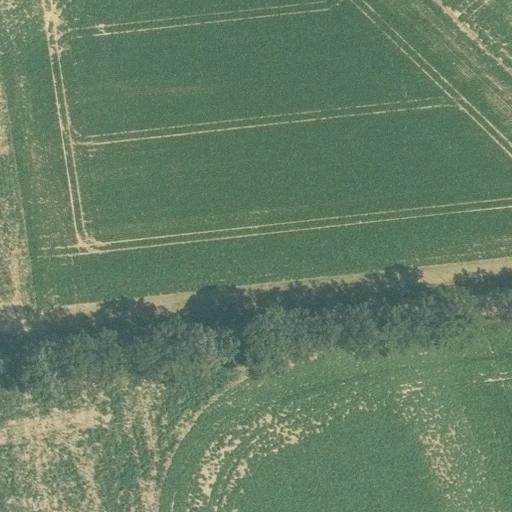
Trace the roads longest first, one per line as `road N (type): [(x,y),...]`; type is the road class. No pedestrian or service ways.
road 1 (unclassified): [(146,441),(178,392),(242,343),(289,327),(511,300)]
road 2 (unclassified): [(100,409),(41,360),(4,283),(0,254)]
